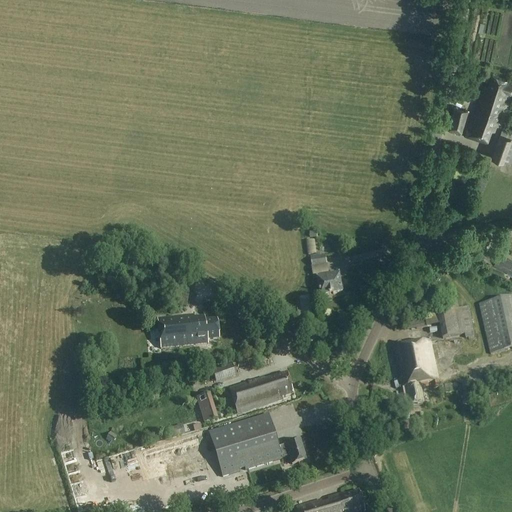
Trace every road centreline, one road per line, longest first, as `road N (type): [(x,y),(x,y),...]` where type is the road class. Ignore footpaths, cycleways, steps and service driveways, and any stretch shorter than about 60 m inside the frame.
road 1 (tertiary): [(370,468),(350,391),(419,238)]
road 2 (tertiary): [(419,238),(465,0)]
road 3 (tertiary): [(370,468),(228,511)]
